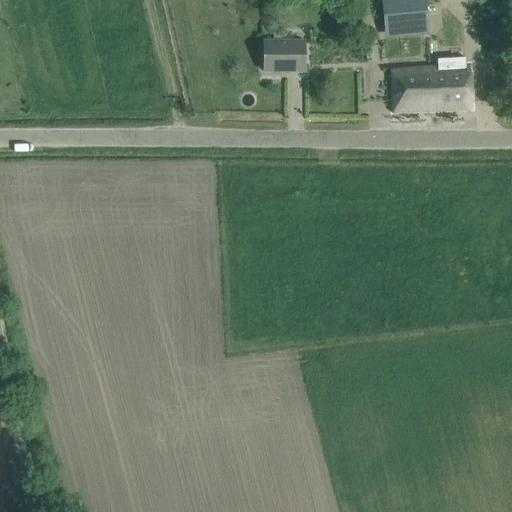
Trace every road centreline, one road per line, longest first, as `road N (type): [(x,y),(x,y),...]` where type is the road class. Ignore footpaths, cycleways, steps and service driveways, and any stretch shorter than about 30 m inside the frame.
road 1 (unclassified): [(511,138),(0,155)]
road 2 (track): [(0,381),(35,511)]
